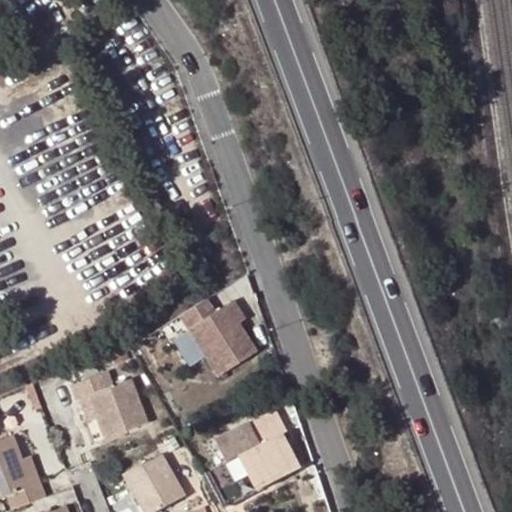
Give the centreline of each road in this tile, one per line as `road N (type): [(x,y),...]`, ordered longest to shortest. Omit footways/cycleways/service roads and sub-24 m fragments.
road 1 (unclassified): [(152,0),(199,86),(341,511)]
road 2 (primary): [(271,0),(462,511)]
